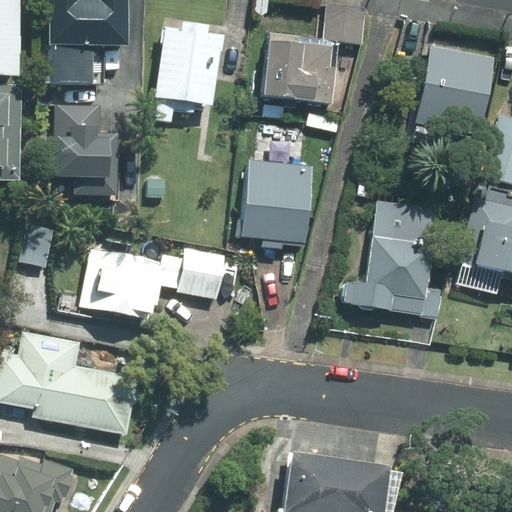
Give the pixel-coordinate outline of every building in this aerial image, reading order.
[(0,0),(0,75),(11,76),(12,0),(0,0)] [(121,0),(41,0),(41,46),(45,46),(45,82),(86,83),(86,46),(121,47),(121,0)] [(360,9),(321,5),(317,40),(357,44),(360,9)] [(202,26),(177,23),(176,32),(157,29),(146,121),(166,123),(167,112),(187,114),(188,104),(205,106),(214,38),(201,36),(202,26)] [(293,36),(264,33),(257,96),(325,104),(331,48),(292,44),(293,36)] [(488,58),(424,47),(407,143),(471,154),(488,58)] [(0,85),(0,180),(14,180),(13,85),(0,85)] [(94,106),(49,107),(50,179),(69,179),(69,196),(113,196),(112,133),(94,133),(94,106)] [(337,123),(304,116),(301,129),(334,136),(337,123)] [(511,121),(494,117),(479,174),(511,183),(511,121)] [(276,249),(277,241),(300,243),(307,168),(243,162),(236,237),(257,239),(256,247),(276,249)] [(164,202),(163,178),(143,178),(144,202),(164,202)] [(511,210),(477,201),(461,263),(511,276),(511,210)] [(410,212),(372,213),(363,279),(343,276),(336,298),(352,315),(379,315),(380,308),(428,312),(440,281),(410,212)] [(132,257),(86,250),(76,308),(123,315),(124,311),(142,314),(149,267),(131,264),(132,257)] [(219,256),(180,250),(173,292),(212,299),(219,256)] [(0,325),(46,333),(53,281),(0,272),(0,325)] [(135,380),(69,367),(73,343),(17,332),(12,358),(0,355),(0,404),(3,405),(27,409),(26,416),(124,435),(135,380)] [(0,511),(35,511),(44,489),(60,495),(69,472),(38,460),(36,468),(0,453),(0,511)] [(368,511),(375,481),(262,458),(250,511),(368,511)]
